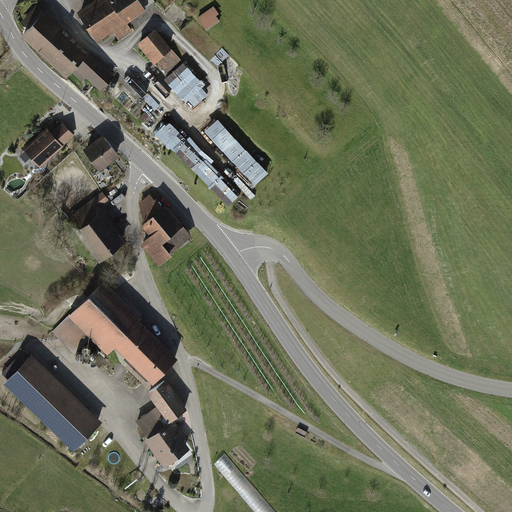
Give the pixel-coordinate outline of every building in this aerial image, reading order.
[(140,0),(94,0),(78,11),(98,41),(113,31),(119,40),(132,31),(127,23),(146,10),(146,9),(140,0)] [(153,0),(140,0),(146,9),(156,2),(153,0)] [(116,76),(46,11),(44,12),(37,5),(21,21),(28,27),(20,36),(67,79),(72,73),(83,82),(87,78),(102,92),(116,76)] [(214,6),(198,17),(206,29),(220,19),(217,15),(219,13),(214,6)] [(229,56),(192,20),(181,31),(217,68),(229,56)] [(155,29),(137,44),(154,64),(157,62),(166,73),(181,60),(155,29)] [(187,75),(181,68),(168,80),(174,86),(170,89),(176,95),(196,78),(191,72),(187,75)] [(269,173),(218,118),(205,130),(255,184),(269,173)] [(26,150),(20,155),(25,162),(32,156),(41,166),(76,135),(63,120),(52,130),(48,126),(24,148),(26,150)] [(190,146),(172,128),(162,139),(180,156),(190,146)] [(83,149),(100,171),(119,156),(103,134),(83,149)] [(202,159),(190,146),(180,156),(192,169),(202,159)] [(221,177),(202,159),(192,169),(211,187),(221,177)] [(239,195),(221,177),(211,187),(229,205),(239,195)] [(103,191),(67,218),(99,261),(127,240),(101,206),(109,200),(103,191)] [(150,235),(141,242),(160,264),(193,236),(166,203),(163,206),(157,198),(155,199),(150,193),(139,202),(145,221),(142,224),(150,235)] [(187,268),(264,398),(280,389),(291,409),(303,402),(214,252),(187,268)] [(104,280),(53,331),(74,353),(90,337),(108,354),(116,346),(141,321),(143,318),(104,280)] [(179,358),(141,321),(116,346),(154,384),(179,358)] [(32,353),(4,382),(74,451),(102,422),(32,353)] [(166,379),(148,392),(157,406),(170,423),(188,409),(166,379)] [(170,423),(157,406),(136,421),(148,438),(170,423)] [(148,438),(145,440),(165,467),(190,449),(184,440),(187,438),(175,420),(170,424),(170,423),(148,438)] [(258,511),(275,511),(225,456),(216,465),(258,511)]
